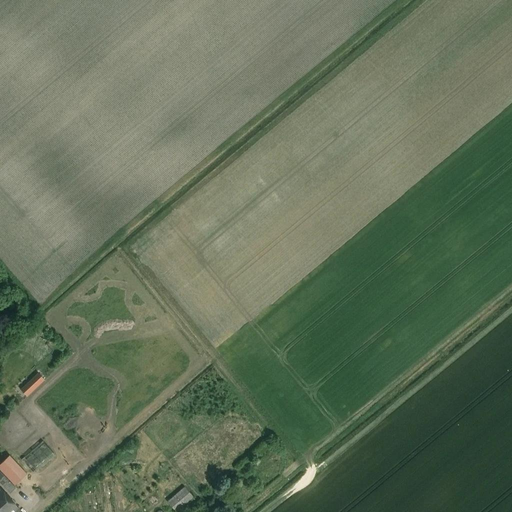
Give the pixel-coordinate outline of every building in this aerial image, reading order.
[(38,373),(20,390),(26,396),(27,397),(33,390),(44,380),(38,373)] [(9,455),(0,463),(0,468),(14,485),(26,474),(11,458),(9,455)] [(17,511),(20,510),(0,487),(0,511),(12,511),(13,511),(17,511)] [(167,501),(176,511),(193,497),(184,487),(167,501)] [(143,503),(148,508),(162,497),(157,491),(143,503)]
